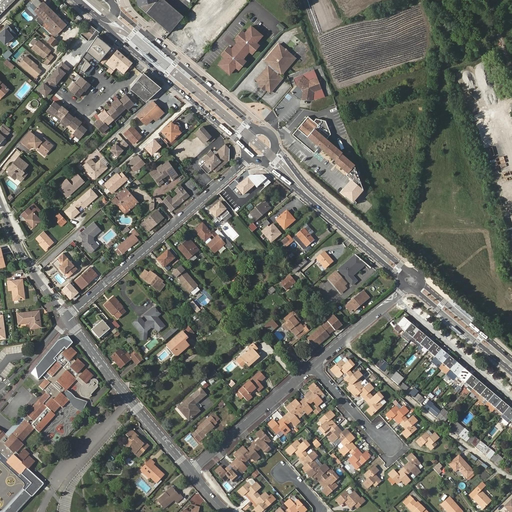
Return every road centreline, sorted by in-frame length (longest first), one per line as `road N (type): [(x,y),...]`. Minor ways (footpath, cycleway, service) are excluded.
road 1 (residential): [(249,157),(65,316)]
road 2 (secondary): [(92,14),(243,145)]
road 3 (residential): [(190,470),(65,316)]
road 4 (secondary): [(259,129),(115,6)]
road 5 (secondary): [(271,156),(410,280)]
road 6 (residential): [(190,470),(312,366)]
road 7 (residential): [(65,316),(0,201)]
road 8 (secondary): [(410,280),(511,365)]
road 9 (residential): [(312,366),(410,280)]
